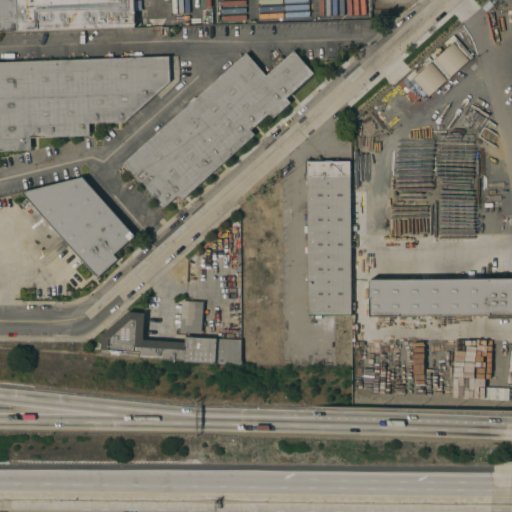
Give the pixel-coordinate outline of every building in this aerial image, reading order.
[(0,31),(0,0),(132,0),(134,27),(0,31)] [(433,60),(449,77),(468,59),(452,42),(433,60)] [(191,102),(190,100),(194,97),(195,98),(245,53),(265,76),(293,51),(313,74),(285,98),(290,103),(272,118),(268,114),(250,130),(254,135),(181,200),(176,195),(162,209),(122,164),(191,102)] [(88,124),(88,136),(30,138),(30,150),(0,150),(0,62),(168,57),(169,82),(124,122),(88,124)] [(411,79),(427,97),(446,80),(430,62),(411,79)] [(350,315),(321,315),(321,319),(315,319),(315,315),(307,315),(307,280),(305,280),(305,274),(307,274),(307,232),(304,232),(304,226),(307,226),(307,222),(305,222),(305,217),(307,217),(307,161),(349,161),(350,315)] [(133,236),(113,254),(117,259),(96,277),(21,192),(81,177),(133,236)] [(240,306),(228,306),(228,294),(226,294),(223,294),(223,289),(224,289),(224,276),(227,276),(227,265),(240,265),(240,306)] [(367,316),(511,317),(511,279),(368,279),(367,316)] [(201,333),(179,332),(180,330),(177,329),(179,299),(185,299),(185,301),(203,302),(201,333)] [(144,313),(142,339),(184,342),(185,336),(216,339),(241,340),(240,361),(241,361),(241,365),(214,364),(183,362),(183,361),(138,358),(139,352),(100,350),(101,335),(127,312),(144,313)]
